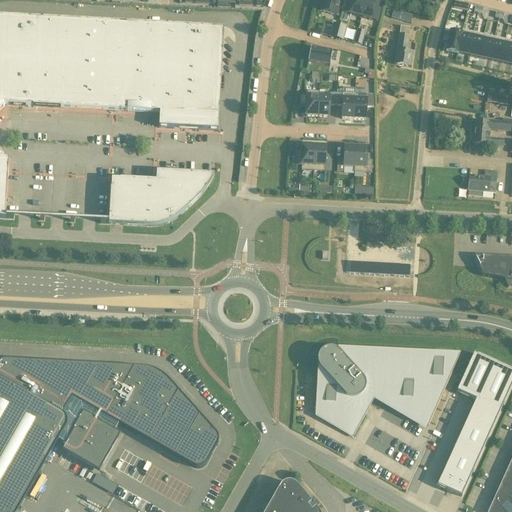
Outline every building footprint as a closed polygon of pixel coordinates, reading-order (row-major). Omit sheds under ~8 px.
[(320,12),(336,16),(340,0),(322,0),(321,5),(322,5),(320,12)] [(345,14),(361,18),(365,0),(352,0),(351,3),(348,2),(345,14)] [(374,0),(365,0),(361,18),(376,22),(380,11),(377,10),(379,2),(374,1),(374,0)] [(410,24),(412,17),(387,10),(385,16),(410,24)] [(0,218),(0,219),(4,219),(13,220),(13,218),(9,218),(5,217),(8,161),(0,160),(0,107),(2,106),(27,107),(27,108),(35,108),(159,114),(158,129),(217,132),(218,118),(222,31),(165,27),(157,26),(157,27),(50,22),(51,21),(42,20),(42,21),(0,18),(0,218)] [(330,37),(336,39),(339,27),(333,25),(330,37)] [(346,28),(339,27),(336,39),(342,41),(346,28)] [(412,53),(407,52),(410,29),(400,27),(397,51),(396,51),(394,66),(410,68),(412,53)] [(354,44),(361,46),(364,33),(357,31),(354,44)] [(450,31),(445,53),(457,55),(458,55),(457,55),(462,33),(461,33),(450,31)] [(462,33),(457,55),(458,55),(468,57),(473,34),(462,31),(461,33),(462,33)] [(473,34),(468,57),(478,59),(483,36),(473,34)] [(483,36),(478,59),(489,62),(494,38),(483,36)] [(364,38),(361,46),(370,49),(372,41),(364,38)] [(494,38),(489,62),(499,64),(504,41),(494,38)] [(511,42),(504,41),(499,64),(510,66),(511,56),(511,42)] [(335,61),(337,54),(332,53),(310,49),(307,63),(329,67),(331,60),(335,61)] [(300,97),(300,105),(299,109),(306,110),(306,117),(317,117),(318,95),(319,95),(319,93),(307,92),(307,97),(300,97)] [(486,104),(508,106),(509,95),(487,93),(486,104)] [(318,95),(317,117),(329,118),(330,96),(319,95),(318,95)] [(353,120),(354,100),(342,99),(341,119),(353,120)] [(354,100),(353,120),(365,121),(366,101),(354,100)] [(474,122),(473,134),(489,135),(489,131),(510,133),(511,121),(502,121),(502,123),(482,122),(482,123),(474,122)] [(473,134),(472,145),(480,146),(480,147),(503,149),(503,141),(489,139),(489,135),(473,134)] [(295,154),(295,158),(295,166),(301,167),(301,171),(313,172),(314,147),(302,147),(302,154),(295,154)] [(326,148),(314,147),(313,172),(324,173),(326,148)] [(354,169),(355,149),(344,148),(343,160),(337,160),(336,173),(343,173),(344,168),(354,169)] [(354,169),(353,173),(364,174),(371,174),(372,162),(366,161),(366,149),(355,149),(354,169)] [(181,214),(183,213),(183,212),(187,209),(191,205),(195,201),(199,197),(202,193),(204,191),(206,187),(209,183),(213,177),(156,174),(156,183),(111,181),(109,223),(100,222),(100,224),(147,227),(150,227),(153,227),(156,226),(159,226),(160,226),(164,225),(166,224),(167,223),(171,222),(174,220),(176,218),(178,217),(180,216),(181,214)] [(468,191),(467,197),(482,198),(483,193),(495,194),(496,179),(483,178),(483,179),(469,177),(468,191)] [(372,190),(353,189),(353,197),(372,198),(372,190)] [(511,258),(474,257),(478,268),(479,269),(482,277),(488,278),(492,279),(500,280),(502,281),(506,289),(511,288),(511,258)] [(364,393),(364,392),(428,427),(451,376),(450,376),(450,375),(451,373),(452,372),(452,371),(452,370),(452,369),(452,368),(452,367),(452,366),(452,365),(451,364),(451,363),(450,362),(450,361),(448,360),(447,359),(447,358),(445,357),(444,357),(443,357),(441,356),(439,356),(438,356),(436,357),(434,357),(434,358),(434,356),(337,351),(337,353),(336,352),(335,352),(333,351),(332,351),(330,351),(329,351),(327,351),(326,351),(324,352),(323,353),(321,354),(320,355),(319,356),(319,357),(318,358),(318,360),(317,361),(317,363),(317,364),(317,365),(318,367),(319,369),(317,369),(315,413),(353,434),(363,415),(355,400),(357,400),(358,399),(359,399),(361,398),(362,396),(363,395),(363,394),(364,393)] [(461,498),(511,385),(511,372),(473,355),(456,393),(476,402),(437,487),(461,498)] [(115,432),(118,426),(193,469),(195,469),(197,470),(199,469),(201,469),(203,468),(205,467),(206,466),(207,464),(216,447),(218,444),(218,441),(217,438),(215,435),(168,382),(163,377),(156,373),(148,370),(140,369),(6,362),(3,362),(0,363),(0,511),(18,511),(56,446),(58,442),(65,446),(63,450),(98,470),(119,434),(115,432)] [(511,511),(511,454),(505,466),(508,468),(499,489),(497,488),(493,496),(489,503),(492,505),(488,511),(511,511)] [(316,511),(296,487),(295,487),(294,486),(293,485),(292,485),(291,484),(290,484),(289,484),(288,484),(286,484),(285,484),(284,485),(282,485),(281,486),(280,487),(280,488),(265,511),(316,511)]
